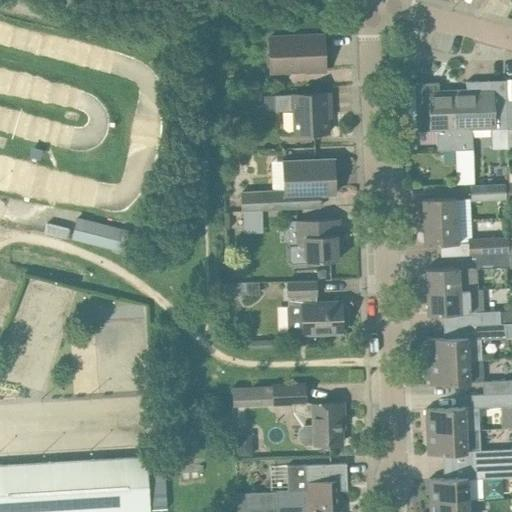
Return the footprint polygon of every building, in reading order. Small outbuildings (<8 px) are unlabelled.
[(324,69),(323,34),(269,37),(270,71),(324,69)] [(466,89),(452,89),(454,149),(455,184),(473,183),(472,129),(491,128),(506,127),(505,99),(490,99),(489,80),(465,81),(466,89)] [(454,149),(452,89),(439,90),(438,82),(414,83),(416,131),(436,130),(436,150),(454,149)] [(246,107),(261,106),(260,92),(245,93),(246,107)] [(331,116),(330,92),(273,95),(274,111),(292,110),(294,134),(328,132),(328,117),(331,116)] [(242,211),(261,210),(261,209),(273,209),(297,208),(297,194),(334,193),(333,158),(282,160),(284,189),(241,191),(242,210),(242,211)] [(505,183),(470,185),(471,200),(505,199),(505,183)] [(423,222),(457,220),(456,197),(421,198),(423,222)] [(261,210),(242,211),(242,229),(254,228),(254,219),(262,219),(261,210)] [(72,238),(123,250),(129,251),(127,256),(139,259),(147,225),(135,223),(133,232),(128,231),(128,229),(77,216),(72,238)] [(307,266),(307,261),(337,259),(335,218),(294,220),(295,241),(289,242),(285,246),(286,263),(290,266),(307,266)] [(457,220),(423,222),(423,224),(419,224),(417,227),(417,237),(420,239),(423,239),(424,244),(458,243),(457,220)] [(507,237),(507,236),(468,238),(469,255),(474,254),(508,253),(508,252),(508,237),(507,237)] [(477,266),(477,268),(509,267),(508,253),(474,254),(475,266),(477,266)] [(478,289),(477,268),(477,266),(475,266),(425,268),(425,274),(422,274),(419,276),(420,288),(422,290),(426,290),(426,292),(478,289)] [(344,306),(340,306),(340,302),(316,303),(315,296),(316,296),(315,280),(287,281),(288,305),(302,305),(303,333),(341,331),(341,330),(345,330),(349,326),(348,309),(344,306)] [(228,295),(245,294),(259,294),(258,281),(245,281),(227,282),(228,295)] [(478,289),(426,292),(426,294),(422,294),(420,296),(421,307),(423,309),(427,309),(427,315),(466,313),(466,312),(482,311),(481,289),(478,289)] [(466,312),(466,313),(467,325),(505,323),(511,323),(510,310),(482,311),(466,312)] [(480,338),(506,337),(505,323),(467,325),(467,336),(428,338),(428,343),(425,344),(422,346),(423,358),(426,360),(429,360),(429,362),(481,359),(480,338)] [(278,339),(247,340),(247,347),(278,346),(278,339)] [(430,384),(469,382),(482,382),(483,394),(471,394),(471,395),(511,392),(511,379),(483,381),(481,359),(429,362),(429,364),(426,364),(423,366),(424,376),(426,379),(430,379),(430,384)] [(313,415),(313,424),(303,425),(298,430),(298,440),(303,444),(341,443),(340,420),(344,420),(343,402),(312,404),(306,401),(305,381),(271,383),(272,405),(293,404),(293,410),(307,415),(313,415)] [(511,392),(471,395),(471,406),(425,408),(426,432),(465,430),(465,429),(479,429),(478,407),(507,406),(508,428),(511,427),(511,392)] [(478,429),(465,430),(426,432),(427,454),(473,452),(474,465),(511,462),(511,448),(479,450),(478,429)] [(236,434),(237,456),(253,455),(251,433),(236,434)] [(0,464),(0,511),(148,511),(149,508),(165,507),(163,467),(146,468),(146,456),(0,464)] [(276,508),(339,505),(339,490),(347,489),(346,462),(305,464),(286,465),(287,490),(237,492),(238,509),(254,509),(274,508),(276,508)] [(511,462),(474,465),(474,478),(511,476),(511,462)] [(429,502),(468,500),(467,476),(428,478),(429,502)] [(468,511),(468,500),(429,502),(429,511),(468,511)]
